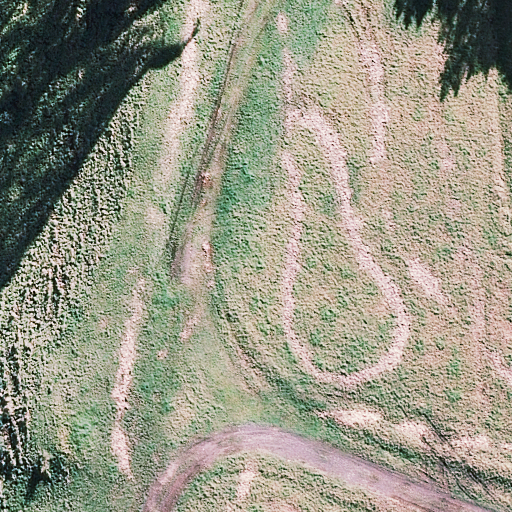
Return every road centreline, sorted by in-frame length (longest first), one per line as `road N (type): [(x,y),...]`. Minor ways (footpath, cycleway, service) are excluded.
road 1 (track): [(261,440),(225,403),(199,357),(186,291),(207,171),(257,0)]
road 2 (track): [(153,511),(161,474),(193,452),(261,440),(467,511)]
road 3 (track): [(161,474),(186,291)]
